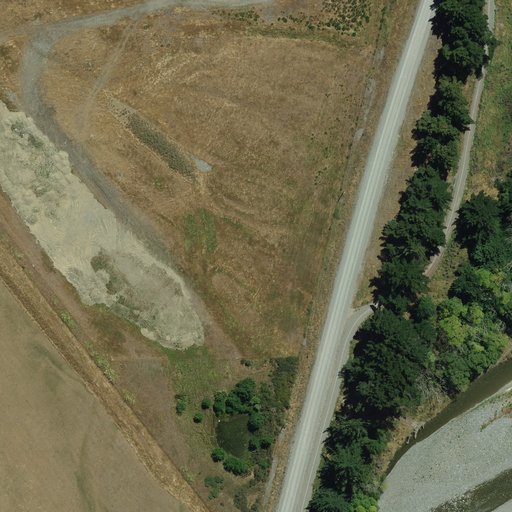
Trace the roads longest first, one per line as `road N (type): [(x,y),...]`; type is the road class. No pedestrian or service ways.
road 1 (track): [(429,0),(287,511)]
road 2 (track): [(239,0),(161,0),(73,18),(25,44),(17,83),(71,152)]
